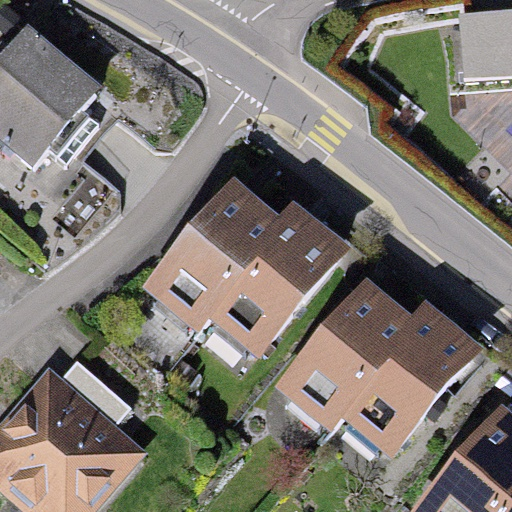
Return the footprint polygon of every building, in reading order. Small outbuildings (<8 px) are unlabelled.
[(511,15),(459,20),(464,88),(511,84),(511,15)] [(95,95),(26,40),(0,72),(0,144),(34,172),(48,154),(64,166),(97,125),(82,112),(95,95)] [(202,331),(215,317),(258,355),(338,263),(317,244),(292,223),(277,240),(251,217),(233,202),(155,290),(202,331)] [(333,432),(350,413),(393,451),(470,363),(449,345),(426,325),(411,342),(380,315),(366,303),(288,393),(333,432)] [(132,409),(74,360),(0,446),(0,478),(40,511),(64,511),(79,496),(92,507),(131,461),(106,440),(132,409)] [(431,511),(511,511),(511,437),(500,428),(431,511)]
